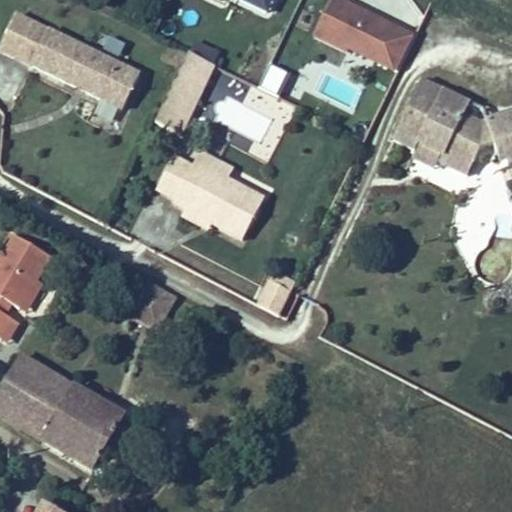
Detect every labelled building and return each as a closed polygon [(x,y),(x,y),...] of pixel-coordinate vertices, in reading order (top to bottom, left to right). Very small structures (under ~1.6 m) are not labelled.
[(232,0),(270,17),(277,0),(232,0)] [(330,0),(311,42),(395,80),(414,38),(330,0)] [(91,55),(0,14),(0,56),(75,90),(91,55)] [(109,104),(133,115),(162,49),(138,39),(109,104)] [(185,57),(154,129),(182,141),(213,70),(185,57)] [(276,100),(287,79),(269,69),(258,90),(276,100)] [(410,167),(423,140),(436,136),(442,152),(449,150),(451,157),(482,145),(473,122),(464,99),(419,116),(417,121),(402,114),(411,95),(362,74),(336,131),(358,142),(361,135),(386,146),(383,154),(410,167)] [(502,111),(490,80),(462,92),(464,99),(473,122),(502,111)] [(154,135),(149,144),(182,162),(187,152),(154,135)] [(182,162),(149,144),(147,148),(128,139),(111,172),(129,181),(127,186),(140,192),(142,188),(169,202),(167,206),(197,222),(218,181),(182,162)] [(140,192),(137,198),(164,212),(167,206),(169,202),(142,188),(140,192)] [(225,263),(245,273),(248,264),(228,255),(225,263)] [(214,288),(233,298),(245,273),(225,263),(214,288)] [(101,264),(83,293),(110,306),(127,277),(101,264)] [(278,320),(295,286),(273,275),(256,310),(278,320)] [(156,332),(178,296),(150,280),(129,315),(156,332)] [(0,419),(37,442),(66,389),(22,363),(0,350),(0,419)] [(64,511),(37,500),(32,511),(64,511)]
